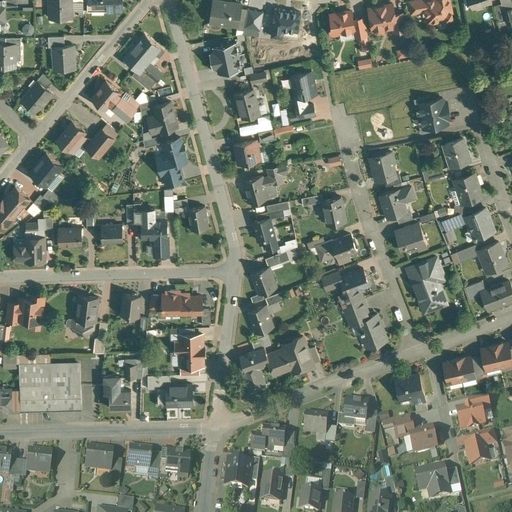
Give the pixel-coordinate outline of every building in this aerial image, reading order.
[(49,0),(50,17),(72,17),(72,1),(71,0),(49,0)] [(93,0),(94,1),(95,1),(95,7),(107,6),(107,11),(123,10),(122,0),(93,0)] [(242,4),(214,0),(210,22),(229,25),(229,21),(237,22),(238,13),(240,13),(241,8),(242,4)] [(425,0),(415,0),(409,1),(412,13),(425,10),(423,1),(425,0)] [(449,0),(426,0),(425,0),(423,1),(425,10),(428,22),(453,17),(449,0)] [(393,3),(382,5),(381,6),(377,7),(376,6),(369,7),(373,30),(375,30),(377,31),(383,30),(385,28),(393,26),(397,26),(395,14),(393,3)] [(501,3),(493,6),(498,22),(506,20),(503,10),(501,3)] [(0,7),(0,19),(4,19),(4,21),(4,8),(18,8),(18,7),(3,7),(0,7)] [(293,17),(269,7),(261,26),(274,31),(286,36),(293,17)] [(248,9),(241,8),(240,13),(238,13),(237,22),(238,22),(237,29),(244,30),(248,9)] [(511,8),(503,10),(506,20),(507,24),(511,22),(511,8)] [(351,10),(331,14),(333,25),(331,29),(331,33),(335,35),(338,34),(340,32),(354,30),(355,30),(353,19),(351,10)] [(404,12),(395,14),(397,26),(393,26),(394,32),(408,29),(404,12)] [(365,17),(353,19),(355,30),(354,30),(356,37),(368,35),(365,17)] [(274,31),(261,26),(256,42),(266,42),(270,32),(273,34),(274,31)] [(145,34),(125,58),(137,69),(136,71),(138,72),(134,77),(149,90),(156,82),(142,70),(149,62),(155,54),(160,57),(165,51),(145,34)] [(64,37),(48,37),(49,47),(54,47),(56,47),(55,46),(65,46),(64,37)] [(239,54),(236,41),(213,46),(216,59),(239,54)] [(6,44),(0,43),(0,67),(15,67),(15,54),(15,44),(6,44)] [(65,46),(55,46),(56,47),(54,47),(54,70),(75,69),(74,46),(65,46)] [(242,67),(239,54),(216,59),(219,72),(242,67)] [(163,73),(149,62),(142,70),(156,82),(163,73)] [(312,71),(292,75),(296,97),(298,107),(302,106),(305,105),(304,95),(316,93),(312,71)] [(52,82),(43,73),(37,81),(46,89),(52,82)] [(266,73),(250,76),(252,83),(268,80),(266,73)] [(37,81),(22,100),(37,112),(53,94),(46,89),(37,81)] [(121,97),(119,95),(121,93),(106,81),(106,82),(98,92),(98,91),(92,98),(106,111),(106,113),(110,116),(112,115),(116,110),(127,119),(127,120),(137,108),(136,108),(127,100),(128,99),(125,97),(124,98),(122,97),(122,96),(121,97)] [(253,89),(234,94),(237,102),(238,102),(243,119),(260,114),(258,106),(253,89)] [(140,104),(126,92),(126,93),(130,96),(128,99),(127,100),(136,108),(139,104),(140,105),(141,119),(142,119),(140,104)] [(421,115),(449,110),(447,102),(444,102),(443,98),(430,101),(419,103),(419,104),(421,115)] [(150,101),(140,104),(142,119),(149,118),(146,110),(152,109),(150,101)] [(171,102),(154,106),(158,120),(150,122),(152,132),(160,130),(160,131),(177,127),(171,102)] [(305,105),(302,106),(305,117),(315,115),(313,104),(305,105)] [(265,105),(258,106),(260,114),(267,112),(265,105)] [(298,107),(296,107),(297,111),(290,112),(291,118),(298,117),(299,118),(305,117),(302,106),(298,107)] [(450,119),(449,110),(421,115),(423,127),(423,128),(435,126),(447,124),(446,119),(450,119)] [(72,122),(57,141),(70,151),(79,140),(82,143),(86,139),(83,136),(85,133),(72,122)] [(101,130),(87,148),(99,158),(113,140),(101,130)] [(275,130),(259,133),(260,142),(277,139),(275,130)] [(156,137),(143,141),(145,148),(158,145),(156,137)] [(181,138),(163,143),(167,156),(157,158),(162,176),(164,175),(166,184),(184,179),(179,163),(187,161),(184,151),(186,151),(185,145),(183,145),(181,138)] [(463,138),(444,144),(450,165),(451,166),(470,160),(463,138)] [(256,140),(235,144),(239,163),(260,159),(256,140)] [(393,152),(370,157),(376,180),(377,180),(377,179),(384,177),(393,174),(390,164),(395,162),(393,152)] [(47,153),(30,172),(47,186),(63,167),(47,153)] [(286,165),(268,168),(269,177),(281,174),(281,175),(288,173),(286,165)] [(450,165),(423,173),(425,181),(445,175),(443,169),(451,166),(450,165)] [(399,172),(393,174),(384,177),(386,186),(402,182),(399,172)] [(474,173),(455,179),(458,189),(459,189),(464,202),(472,200),(482,197),(474,173)] [(262,176),(244,181),(250,203),(278,195),(276,184),(283,182),(281,175),(281,174),(269,177),(263,178),(262,176)] [(400,189),(380,195),(388,218),(398,215),(407,212),(406,209),(403,200),(415,196),(411,186),(400,190),(400,189)] [(15,187),(1,203),(0,202),(0,221),(6,227),(16,215),(15,214),(23,205),(24,206),(30,199),(15,187)] [(64,201),(50,189),(43,196),(49,201),(51,203),(64,201)] [(172,189),(164,190),(165,211),(173,211),(172,189)] [(464,202),(459,189),(458,189),(452,191),(456,204),(464,202)] [(43,196),(41,194),(34,203),(42,210),(49,201),(43,196)] [(318,195),(302,198),(304,206),(320,203),(318,195)] [(342,197),(323,201),(328,225),(346,222),(342,197)] [(187,199),(174,201),(174,209),(188,206),(187,199)] [(472,200),(464,202),(456,204),(454,205),(456,213),(463,210),(474,206),(472,200)] [(288,201),(267,206),(269,213),(290,209),(288,201)] [(205,206),(189,209),(192,230),(208,227),(205,206)] [(407,212),(398,215),(401,222),(413,218),(410,208),(406,209),(407,212)] [(486,208),(465,216),(467,220),(467,221),(473,239),(494,231),(486,208)] [(95,227),(94,209),(86,210),(87,228),(95,227)] [(167,219),(154,219),(154,209),(134,209),(135,221),(143,220),(143,238),(167,237),(167,219)] [(456,213),(445,217),(449,227),(467,221),(467,220),(465,216),(463,210),(456,213)] [(434,211),(420,216),(422,223),(437,218),(434,211)] [(270,217),(253,221),(258,241),(265,239),(268,251),(278,248),(275,235),(275,236),(270,217)] [(38,223),(26,223),(26,231),(38,231),(38,223)] [(420,223),(395,231),(401,248),(405,246),(405,247),(406,247),(406,246),(416,243),(418,249),(427,246),(420,223)] [(122,224),(102,225),(102,242),(123,241),(122,224)] [(82,244),(82,227),(60,228),(60,245),(82,244)] [(351,234),(332,241),(337,255),(339,262),(351,259),(349,253),(357,251),(351,234)] [(45,238),(25,238),(25,244),(14,245),(15,260),(26,260),(26,262),(45,261),(45,260),(44,260),(44,248),(45,248),(45,238)] [(328,240),(316,245),(322,260),(337,255),(332,241),(328,240)] [(498,242),(481,248),(482,253),(480,254),(487,272),(507,264),(498,242)] [(476,244),(456,251),(460,261),(480,254),(476,244)] [(278,254),(266,259),(268,265),(281,260),(278,254)] [(437,256),(423,261),(426,269),(428,274),(442,269),(437,256)] [(269,267),(253,273),(260,294),(277,288),(269,267)] [(341,276),(341,277),(344,284),(347,292),(340,295),(344,306),(346,305),(363,298),(359,289),(370,285),(363,268),(341,276)] [(442,269),(428,274),(426,269),(412,274),(417,290),(425,311),(433,308),(441,305),(436,292),(439,291),(435,282),(446,278),(442,269)] [(339,270),(323,276),(328,290),(344,284),(341,277),(341,276),(339,270)] [(483,280),(466,286),(471,299),(483,295),(481,291),(486,289),(483,280)] [(486,289),(481,291),(483,295),(488,309),(511,300),(511,286),(510,280),(486,289)] [(282,291),(266,298),(269,305),(285,299),(282,291)] [(186,293),(173,293),(171,295),(163,296),(163,313),(166,315),(171,314),(173,312),(180,312),(180,314),(189,314),(189,313),(202,312),(202,314),(203,314),(203,310),(202,296),(189,296),(189,295),(186,293)] [(141,296),(124,294),(122,315),(139,317),(141,296)] [(36,295),(32,299),(32,300),(20,299),(20,304),(8,302),(6,320),(18,322),(19,320),(41,322),(44,296),(36,295)] [(99,297),(79,295),(77,319),(69,318),(67,320),(66,326),(73,327),(79,335),(86,336),(94,329),(95,322),(96,323),(99,297)] [(160,296),(151,295),(150,309),(158,310),(160,296)] [(363,298),(346,305),(354,324),(360,322),(359,321),(370,317),(369,314),(367,315),(361,300),(364,299),(364,298),(363,298)] [(265,305),(249,312),(257,333),(274,326),(265,305)] [(211,310),(203,310),(203,314),(202,314),(202,325),(211,325),(211,310)] [(370,317),(359,321),(360,322),(363,330),(360,331),(361,333),(362,332),(366,345),(386,337),(377,314),(370,317)] [(148,318),(141,318),(139,334),(147,334),(148,318)] [(108,323),(100,322),(98,339),(106,340),(108,323)] [(203,365),(202,334),(180,334),(180,352),(181,366),(203,365)] [(268,335),(252,341),(255,350),(265,347),(272,344),(268,335)] [(303,337),(293,341),(294,343),(285,347),(285,348),(268,355),(272,363),(270,364),(271,367),(278,364),(280,361),(282,360),(286,370),(291,368),(293,369),(295,374),(297,373),(298,374),(303,372),(303,370),(314,366),(313,363),(308,349),(303,337)] [(508,342),(502,343),(502,342),(495,344),(500,366),(511,363),(511,357),(510,348),(508,342)] [(491,346),(481,348),(483,354),(486,366),(486,369),(487,369),(500,366),(495,344),(491,344),(491,346)] [(315,346),(308,349),(313,363),(321,360),(315,346)] [(255,350),(240,356),(246,372),(246,373),(257,369),(270,364),(272,363),(268,355),(265,347),(255,350)] [(30,371),(70,371),(81,370),(81,360),(51,361),(51,354),(20,355),(20,386),(31,385),(30,371)] [(483,354),(477,355),(478,358),(480,368),(486,366),(483,354)] [(471,356),(462,358),(461,357),(457,358),(462,379),(475,376),(476,376),(475,373),(472,360),(471,356)] [(453,360),(444,362),(445,366),(448,379),(449,383),(462,379),(457,358),(453,359),(453,360)] [(478,358),(472,360),(475,373),(481,371),(480,368),(478,358)] [(143,365),(126,365),(126,378),(141,378),(143,365)] [(445,366),(440,367),(443,380),(448,379),(445,366)] [(257,369),(246,373),(246,372),(242,373),(250,393),(268,386),(263,375),(260,376),(257,369)] [(70,371),(30,371),(31,385),(71,384),(70,371)] [(419,374),(395,379),(399,397),(413,394),(413,396),(423,394),(419,374)] [(159,375),(148,375),(148,388),(159,388),(159,375)] [(192,384),(174,385),(174,375),(159,375),(159,388),(166,388),(166,406),(177,406),(177,405),(192,405),(193,405),(192,384)] [(120,390),(119,376),(104,377),(104,391),(109,391),(110,408),(132,407),(131,389),(120,390)] [(71,384),(31,385),(20,386),(20,390),(10,390),(11,408),(11,411),(21,410),(21,411),(82,409),(81,384),(71,384)] [(0,408),(11,408),(10,390),(2,390),(2,395),(0,394),(0,408)] [(486,395),(468,399),(470,407),(480,405),(481,409),(489,407),(486,395)] [(369,404),(347,401),(345,418),(344,428),(355,429),(355,423),(357,423),(357,421),(366,422),(366,423),(367,423),(367,419),(369,404)] [(424,401),(414,403),(416,415),(427,412),(424,401)] [(470,407),(457,410),(461,430),(467,428),(468,430),(478,428),(478,426),(484,425),(481,409),(480,405),(470,407)] [(328,417),(307,415),(305,433),(326,436),(327,430),(328,417)] [(376,420),(367,419),(367,423),(369,424),(368,435),(375,436),(376,420)] [(411,422),(393,426),(397,440),(410,437),(409,433),(413,432),(411,422)] [(413,432),(409,433),(410,437),(414,454),(436,448),(432,428),(413,432)] [(286,431),(265,429),(265,436),(263,447),(267,447),(284,449),(286,431)] [(337,430),(330,429),(328,443),(335,444),(337,430)] [(494,430),(478,434),(480,443),(484,442),(486,447),(497,444),(494,430)] [(265,436),(254,435),(252,450),(266,452),(267,447),(263,447),(265,436)] [(480,443),(466,446),(471,467),(489,462),(486,447),(484,442),(480,443)] [(295,447),(287,446),(285,461),(288,462),(293,462),(295,447)] [(151,450),(129,447),(127,467),(148,470),(150,457),(151,450)] [(113,451),(87,448),(84,468),(96,470),(96,468),(110,469),(111,469),(112,460),(113,451)] [(50,452),(27,450),(26,462),(25,472),(35,473),(35,471),(48,472),(48,474),(49,474),(50,452)] [(189,454),(167,451),(166,461),(164,473),(167,473),(178,475),(177,478),(186,479),(189,454)] [(11,454),(0,453),(0,472),(8,473),(11,454)] [(160,458),(150,457),(148,470),(148,472),(159,473),(160,460),(160,458)] [(122,461),(112,460),(111,469),(110,469),(109,475),(120,476),(122,461)] [(166,461),(160,460),(159,473),(158,477),(166,478),(167,473),(164,473),(166,461)] [(251,463),(229,460),(226,488),(248,490),(251,463)] [(26,462),(16,461),(14,477),(25,478),(25,472),(26,462)] [(293,462),(288,462),(286,479),(294,480),(296,463),(293,462)] [(443,467),(415,473),(420,492),(436,488),(438,498),(449,496),(448,489),(444,473),(443,467)] [(456,470),(444,473),(448,489),(460,487),(456,470)] [(331,473),(323,472),(321,490),(329,491),(331,473)] [(14,477),(7,476),(5,491),(12,492),(14,477)] [(273,478),(264,477),(261,501),(262,501),(262,500),(279,502),(279,504),(283,479),(273,477),(273,478)] [(393,479),(385,481),(388,496),(396,494),(393,479)] [(366,486),(358,485),(356,500),(364,501),(366,486)] [(318,511),(321,493),(303,491),(300,511),(301,511),(318,511)] [(351,511),(353,499),(335,497),(333,511),(351,511)] [(389,511),(390,499),(371,497),(369,511),(389,511)] [(131,511),(133,500),(118,499),(116,511),(121,511),(131,511)]
